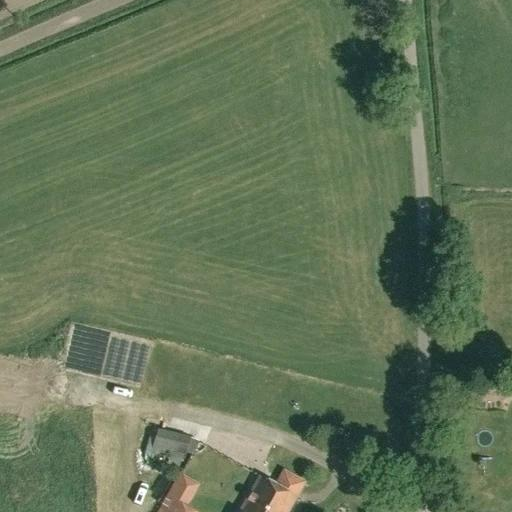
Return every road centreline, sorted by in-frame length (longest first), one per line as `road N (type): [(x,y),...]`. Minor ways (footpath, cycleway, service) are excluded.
road 1 (unclassified): [(418,511),(426,260),(406,0)]
road 2 (track): [(125,0),(0,54)]
